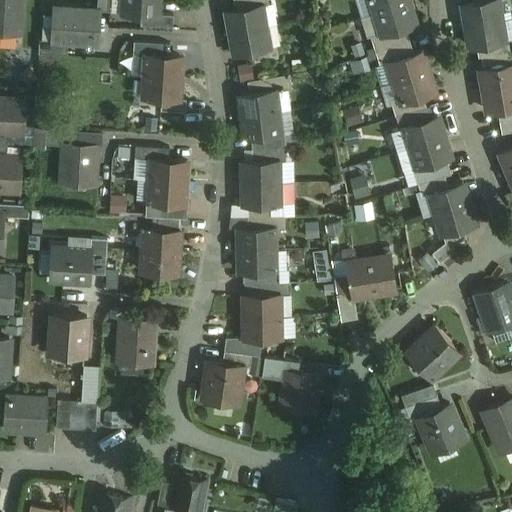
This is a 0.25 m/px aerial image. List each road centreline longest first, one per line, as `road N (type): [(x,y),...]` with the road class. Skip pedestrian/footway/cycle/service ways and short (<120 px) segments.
road 1 (residential): [(203,0),(219,69),(218,207),(201,318),(167,425)]
road 2 (residential): [(322,467),(347,394),(391,329),(511,233)]
road 3 (residential): [(441,0),(442,34),(498,209)]
road 4 (residential): [(322,467),(167,425)]
road 5 (residential): [(125,456),(55,465),(0,455)]
